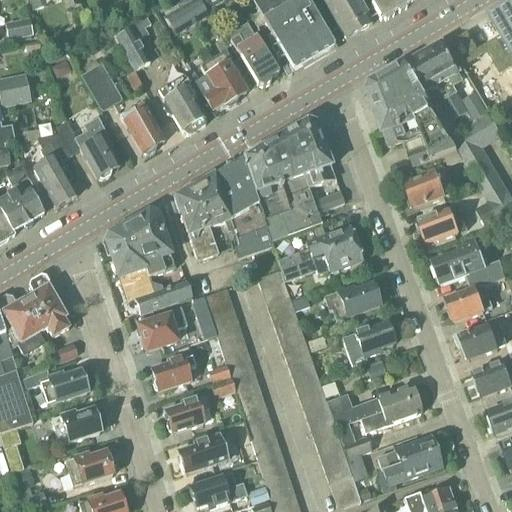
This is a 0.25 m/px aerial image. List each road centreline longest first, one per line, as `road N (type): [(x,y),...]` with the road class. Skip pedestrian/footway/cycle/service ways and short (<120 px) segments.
road 1 (residential): [(490,511),(336,84)]
road 2 (tertiary): [(70,238),(336,84)]
road 3 (residential): [(154,511),(70,238)]
road 4 (tertiary): [(336,84),(481,0)]
